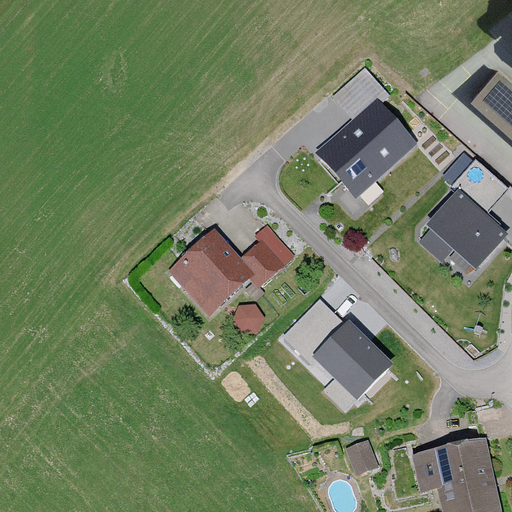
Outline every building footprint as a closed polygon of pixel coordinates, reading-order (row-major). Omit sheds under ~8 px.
[(319,157),(360,202),(421,147),(385,108),(395,100),(368,70),(335,100),(356,124),(319,157)] [(471,105),(511,138),(511,87),(495,75),(471,105)] [(510,190),(478,163),(453,192),(461,198),(431,234),(481,275),(511,237),(511,233),(489,215),(510,190)] [(245,262),(214,230),(169,275),(214,321),(254,282),(262,289),(296,255),(268,227),(256,238),(262,244),(245,262)] [(248,331),(268,320),(257,299),(237,310),(248,331)] [(390,363),(348,322),(315,356),(357,397),(390,363)] [(484,441),(416,456),(424,489),(440,485),(445,511),(493,511),(500,510),(484,441)] [(347,451),(357,477),(381,469),(371,442),(347,451)]
